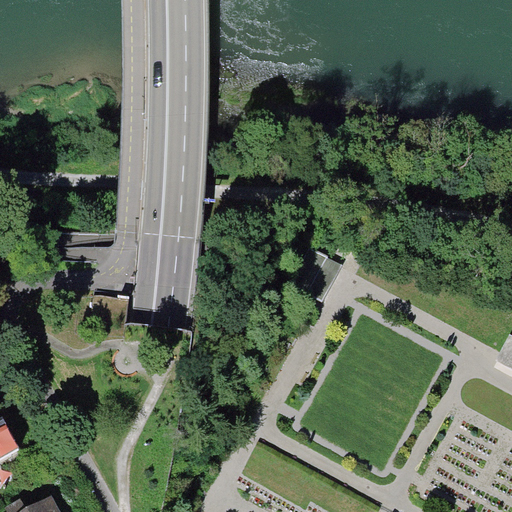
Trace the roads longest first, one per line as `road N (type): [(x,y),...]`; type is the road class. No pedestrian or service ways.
road 1 (track): [(0,179),(359,199),(511,228)]
road 2 (primary): [(167,0),(161,251),(125,511)]
